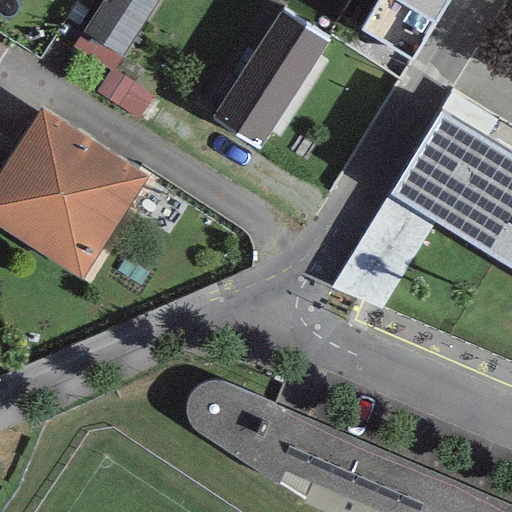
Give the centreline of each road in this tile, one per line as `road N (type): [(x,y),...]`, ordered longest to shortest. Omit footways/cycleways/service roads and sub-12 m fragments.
road 1 (residential): [(275,275),(341,228),(479,0)]
road 2 (residential): [(0,395),(275,275)]
road 3 (residential): [(275,275),(295,316),(319,340),(511,424)]
